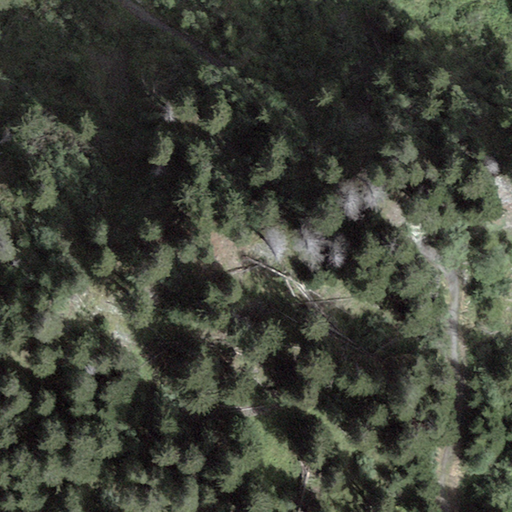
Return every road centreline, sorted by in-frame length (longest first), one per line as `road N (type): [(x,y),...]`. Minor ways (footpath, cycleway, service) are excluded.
road 1 (track): [(452,511),(448,472),(461,417),(455,282),(278,111)]
road 2 (track): [(124,0),(278,111)]
